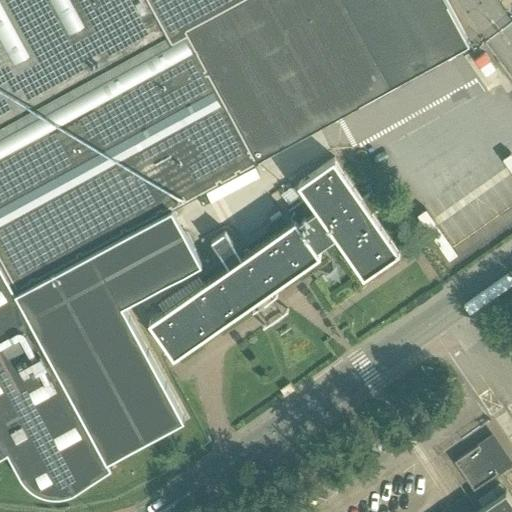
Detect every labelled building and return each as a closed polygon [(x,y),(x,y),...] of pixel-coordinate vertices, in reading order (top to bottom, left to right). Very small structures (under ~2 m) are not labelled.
[(0,0),(0,446),(5,448),(10,446),(12,450),(21,467),(54,489),(81,487),(118,466),(114,459),(191,417),(128,303),(206,260),(175,204),(258,159),(471,43),(447,0),(0,0)] [(495,68),(485,53),(483,54),(475,60),(485,75),(495,68)] [(149,320),(174,356),(321,254),(317,249),(336,236),(364,277),(400,252),(372,212),(379,207),(369,193),(362,198),(334,157),(298,182),(308,196),(288,210),(295,219),(243,255),(226,230),(212,239),(229,264),(149,320)] [(455,461),(474,489),(498,473),(498,472),(510,463),(492,436),(479,445),(479,444),(455,461)] [(12,450),(10,446),(5,448),(0,446),(0,456),(7,452),(12,450)] [(475,511),(511,511),(511,499),(506,491),(475,511)]
